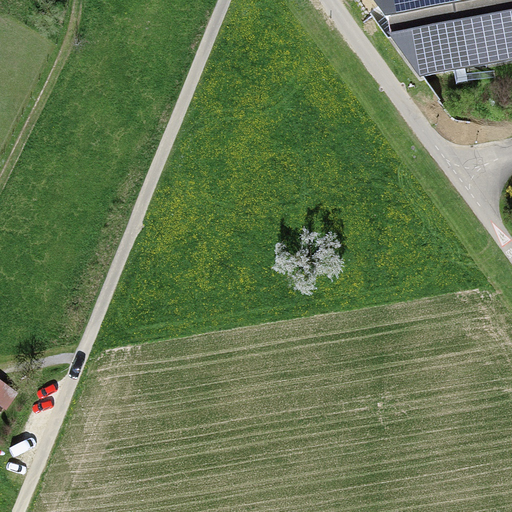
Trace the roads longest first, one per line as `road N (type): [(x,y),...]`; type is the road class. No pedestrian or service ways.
road 1 (unclassified): [(223,0),(20,511)]
road 2 (residential): [(332,0),(460,178)]
road 3 (track): [(0,180),(65,48),(72,0)]
